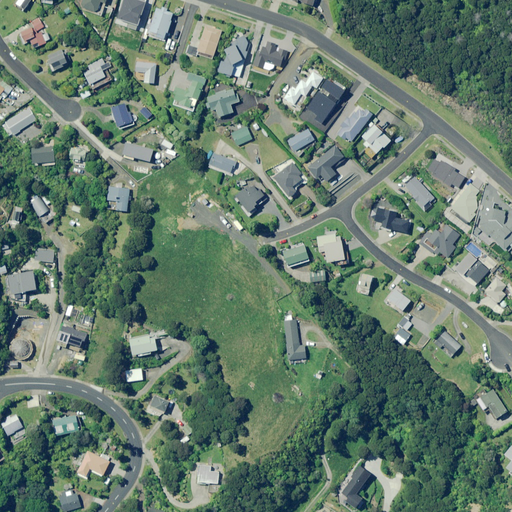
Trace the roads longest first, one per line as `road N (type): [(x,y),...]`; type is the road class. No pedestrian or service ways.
road 1 (residential): [(216,0),(305,30),(434,122)]
road 2 (residential): [(106,511),(136,463),(121,419),(79,389),(41,381),(0,389)]
road 3 (residential): [(342,212),(383,261),(455,302),(501,356)]
road 4 (residential): [(342,212),(434,122)]
